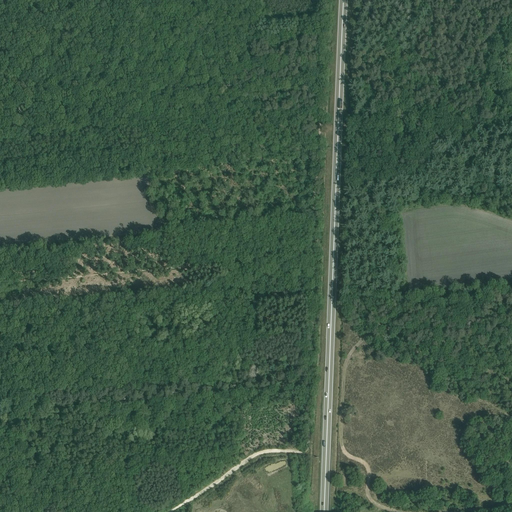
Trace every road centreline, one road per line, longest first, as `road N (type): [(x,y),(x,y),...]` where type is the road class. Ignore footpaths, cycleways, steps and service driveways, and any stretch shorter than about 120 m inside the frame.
road 1 (trunk): [(323,511),(344,0)]
road 2 (track): [(361,341),(344,366),(341,445),(368,468),(370,500),(400,511)]
road 3 (track): [(308,418),(306,448),(259,453),(170,511)]
road 4 (track): [(315,203),(312,329)]
